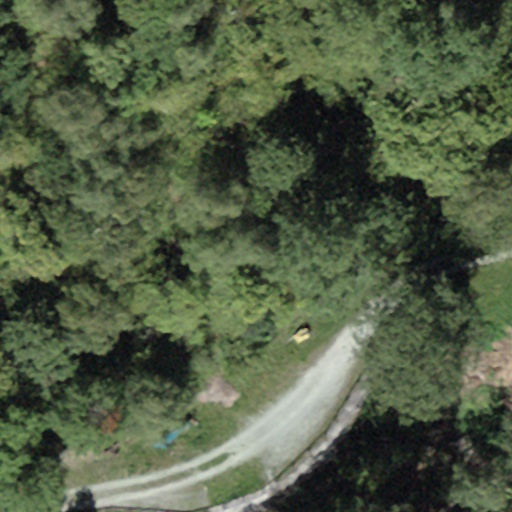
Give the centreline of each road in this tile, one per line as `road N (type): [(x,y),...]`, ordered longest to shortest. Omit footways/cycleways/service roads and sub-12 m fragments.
road 1 (track): [(7,511),(229,458),(348,332)]
road 2 (track): [(348,332),(511,250)]
